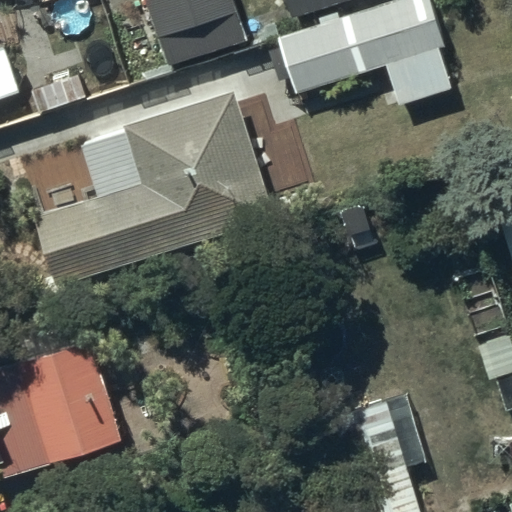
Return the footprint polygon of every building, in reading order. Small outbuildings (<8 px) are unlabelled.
[(229,0),(141,0),(164,64),(243,37),(229,0)] [(291,91),(379,62),(393,103),(448,85),(434,44),(442,42),(428,0),(375,0),(272,34),(291,91)] [(281,0),(287,16),(336,0),(281,0)] [(0,96),(20,90),(4,43),(0,44),(0,96)] [(29,214),(50,281),(268,213),(229,89),(73,138),(91,195),(29,214)] [(86,333),(0,359),(0,472),(118,437),(86,333)] [(360,511),(419,511),(384,401),(330,418),(360,511)]
